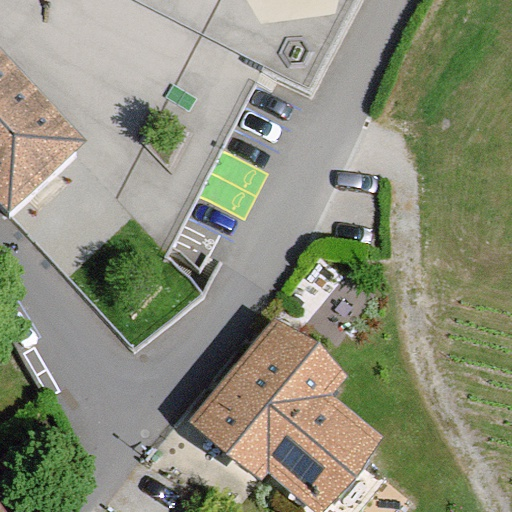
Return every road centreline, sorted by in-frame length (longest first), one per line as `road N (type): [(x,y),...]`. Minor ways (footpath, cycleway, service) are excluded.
road 1 (residential): [(394,0),(281,264),(132,424)]
road 2 (residential): [(132,424),(0,249)]
